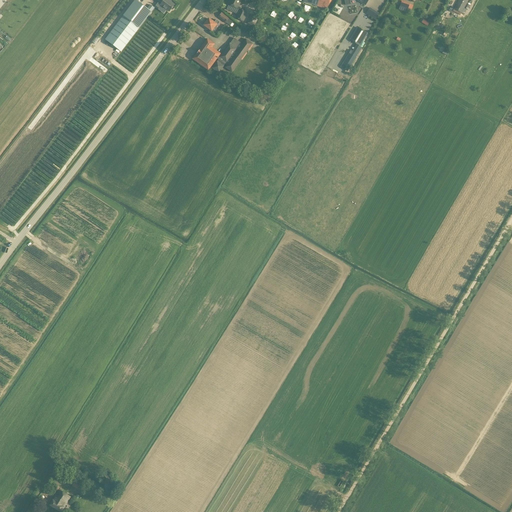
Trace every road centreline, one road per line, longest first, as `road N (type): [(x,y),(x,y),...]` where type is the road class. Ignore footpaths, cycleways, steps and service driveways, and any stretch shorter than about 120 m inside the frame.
road 1 (unclassified): [(333,511),(511,210)]
road 2 (unclassified): [(0,254),(203,0)]
